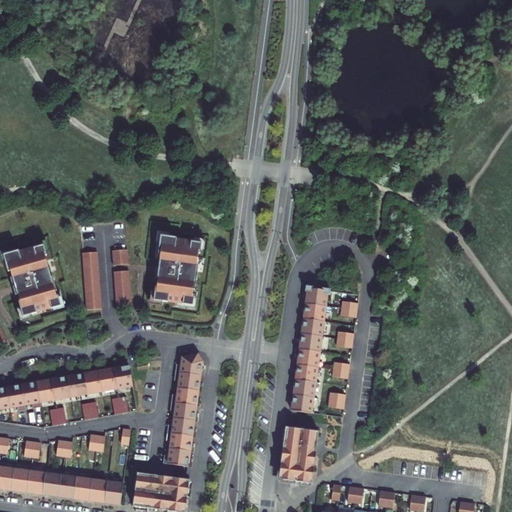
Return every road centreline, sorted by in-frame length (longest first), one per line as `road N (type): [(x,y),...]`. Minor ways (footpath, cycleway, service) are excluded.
road 1 (residential): [(285,355),(300,267),(318,249),(356,252),(367,273),(346,464),(358,478),(443,489)]
road 2 (primary): [(289,0),(283,70),(264,111),(248,223),(254,285),(246,350)]
road 3 (primary): [(257,352),(292,127),(300,0)]
road 4 (residential): [(170,339),(134,336),(99,352),(37,350),(0,368)]
road 5 (primary): [(246,350),(220,511)]
road 6 (residential): [(0,430),(38,435),(159,422)]
road 7 (primary): [(239,511),(257,352)]
